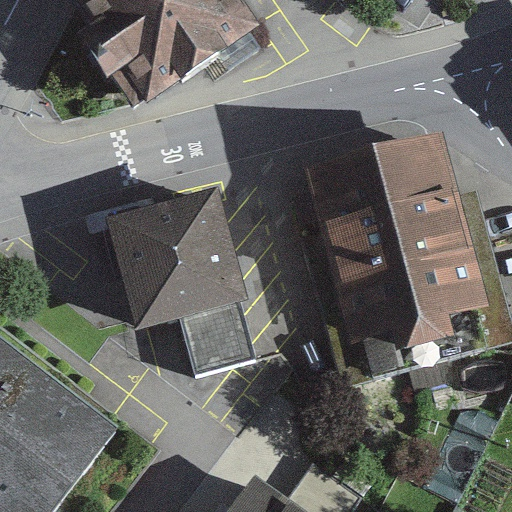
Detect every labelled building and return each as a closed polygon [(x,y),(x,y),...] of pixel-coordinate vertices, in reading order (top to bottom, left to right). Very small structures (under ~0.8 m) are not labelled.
[(244,33),(223,0),(77,0),(77,1),(100,37),(88,44),(110,79),(122,71),(140,100),(244,33)] [(434,148),(315,181),(360,346),(389,338),(393,351),(450,335),(447,323),(480,314),(434,148)] [(251,358),(211,205),(115,230),(141,329),(184,318),(198,372),(251,358)] [(0,511),(42,511),(101,437),(0,359),(0,511)] [(284,511),(262,495),(248,511),(284,511)]
